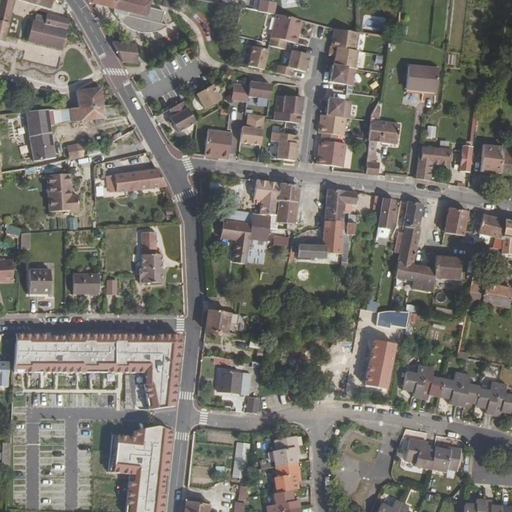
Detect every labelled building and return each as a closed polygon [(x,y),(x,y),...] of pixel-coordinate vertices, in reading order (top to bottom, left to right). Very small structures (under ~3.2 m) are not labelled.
[(13,0),(0,0),(0,29),(7,31),(11,15),(12,9),(13,0)] [(51,0),(14,0),(49,10),(51,0)] [(148,0),(87,0),(91,3),(148,15),(150,0),(148,0)] [(275,2),(262,0),(260,0),(258,11),(273,14),(275,2)] [(165,5),(150,2),(148,15),(131,12),(130,14),(116,11),(118,14),(121,18),(125,22),(129,24),(133,27),(140,29),(146,30),(151,29),(156,28),(161,27),(165,25),(170,22),(162,20),(163,18),(165,5)] [(286,41),(296,44),(301,21),(276,14),(270,37),(286,41)] [(28,44),(63,49),(68,19),(45,16),(43,25),(32,23),(28,44)] [(331,47),(355,51),(358,33),(334,29),(332,39),(331,47)] [(269,42),(269,46),(284,50),(284,49),(286,41),(270,37),(269,42)] [(112,42),(123,62),(133,63),(135,43),(112,42)] [(268,50),(253,46),(248,66),(256,68),(262,70),(263,70),(268,50)] [(335,56),(333,66),(354,69),(357,51),(355,51),(331,47),(330,47),(328,55),(335,56)] [(276,73),(291,77),(293,69),(305,72),(309,55),(306,55),(291,51),(287,68),(277,65),(276,73)] [(334,83),(352,86),(355,69),(354,69),(333,66),(332,65),(329,82),(334,83)] [(439,68),(410,66),(408,89),(438,91),(439,68)] [(246,102),(247,97),(269,99),(270,89),(271,85),(257,83),(249,83),(248,86),(241,85),(239,101),(246,102)] [(239,101),(241,85),(233,84),(231,100),(239,101)] [(205,109),(220,101),(212,85),(196,94),(205,109)] [(101,90),(76,92),(77,110),(103,107),(101,90)] [(433,107),(436,95),(426,93),(423,104),(433,107)] [(285,122),(299,124),(302,98),(298,98),(276,95),(273,120),(273,121),(285,122)] [(267,106),(268,100),(248,98),(247,103),(267,106)] [(325,116),(345,118),(349,119),(349,118),(351,102),(332,99),(328,99),(325,116)] [(169,118),(176,131),(194,121),(183,101),(169,109),(173,116),(169,118)] [(64,111),(62,111),(63,118),(70,117),(71,126),(104,121),(103,107),(77,110),(72,110),(64,111)] [(62,111),(54,112),(55,127),(63,126),(63,118),(62,111)] [(26,115),(25,115),(25,116),(33,165),(54,162),(47,113),(26,115)] [(242,127),(240,143),(260,145),(263,119),(264,117),(248,115),(246,128),(242,127)] [(322,134),(337,136),(343,136),(345,118),(325,116),(320,115),(318,133),(322,134)] [(399,124),(384,122),(384,126),(374,125),(370,125),(369,127),(368,137),(368,139),(368,140),(368,141),(369,141),(377,141),(397,144),(399,124)] [(435,138),(436,123),(428,122),(427,138),(435,138)] [(204,156),(228,159),(231,133),(207,130),(204,156)] [(282,160),(294,161),(298,136),(272,133),(271,142),(278,143),(276,159),(282,160)] [(333,166),(342,168),(345,144),(336,143),(321,141),(319,141),(316,164),(333,166)] [(374,162),(376,151),(377,141),(369,141),(368,141),(367,152),(366,160),(365,175),(379,176),(380,163),(374,162)] [(423,151),(420,150),(416,179),(430,181),(432,165),(448,167),(451,150),(428,147),(429,143),(424,143),(423,151)] [(499,147),(484,146),(481,172),(500,174),(502,155),(498,154),(499,147)] [(82,148),(67,150),(68,159),(83,157),(82,148)] [(508,155),(502,155),(500,174),(511,174),(511,148),(509,148),(508,155)] [(155,173),(105,179),(105,190),(113,189),(114,196),(163,189),(155,173)] [(67,179),(46,180),(48,216),(75,215),(75,201),(67,201),(67,179)] [(492,181),(480,179),(479,191),(490,193),(492,181)] [(279,184),(255,181),(253,200),(256,200),(255,205),(261,205),(260,209),(255,209),(254,213),(276,215),(277,204),(279,184)] [(299,187),(279,184),(277,204),(281,205),(280,215),(276,215),(254,213),(251,213),(248,239),(266,242),(269,222),(295,225),(299,187)] [(328,190),(327,202),(345,205),(344,210),(349,211),(349,207),(353,207),(353,205),(355,205),(356,193),(328,190)] [(395,200),(383,198),(379,224),(390,226),(395,200)] [(345,205),(327,202),(325,219),(356,224),(357,216),(344,214),(344,210),(345,205)] [(408,202),(404,226),(419,229),(423,204),(408,202)] [(468,213),(449,209),(445,233),(464,236),(468,213)] [(229,220),(223,220),(221,237),(236,239),(248,241),(248,239),(251,213),(243,212),(242,214),(233,213),(232,219),(229,219),(229,220)] [(506,220),(479,215),(477,227),(480,228),(479,234),(504,241),(506,220)] [(356,224),(325,219),(324,229),(342,233),(343,229),(346,230),(346,233),(355,235),(356,224)] [(511,221),(506,220),(504,241),(503,250),(503,254),(511,256),(511,221)] [(7,225),(5,235),(19,238),(21,228),(7,225)] [(419,229),(404,226),(402,230),(405,231),(404,235),(400,253),(396,278),(413,281),(412,289),(433,292),(434,279),(436,257),(436,253),(430,252),(428,260),(431,261),(430,267),(414,264),(417,249),(421,229),(419,229)] [(342,233),(324,229),(323,241),(325,241),(324,246),(299,244),(297,254),(323,258),(324,252),(341,254),(343,242),(341,242),(342,233)] [(383,231),(378,229),(378,235),(382,236),(382,238),(388,239),(388,235),(383,233),(383,231)] [(404,235),(399,233),(396,253),(400,253),(404,235)] [(31,250),(31,234),(21,234),(20,250),(31,250)] [(153,236),(137,237),(139,272),(137,272),(137,285),(160,284),(159,253),(154,253),(153,236)] [(273,244),(287,247),(289,239),(274,236),(273,244)] [(248,241),(236,239),(232,263),(244,265),(245,259),(247,246),(248,241)] [(251,247),(247,246),(245,259),(253,260),(255,249),(251,249),(251,247)] [(489,254),(479,252),(477,261),(483,262),(487,263),(489,254)] [(461,259),(436,257),(434,279),(459,281),(460,270),(461,259)] [(12,263),(0,263),(0,283),(13,283),(12,263)] [(48,272),(27,272),(27,296),(48,296),(48,272)] [(97,277),(71,277),(71,295),(97,295),(97,277)] [(281,293),(290,295),(292,282),(284,281),(281,293)] [(114,296),(114,283),(105,283),(105,296),(114,296)] [(485,287),(472,284),(469,299),(497,305),(500,286),(487,283),(485,287)] [(273,285),(263,284),(261,298),(271,299),(273,291),(273,285)] [(511,289),(500,286),(497,305),(509,307),(511,289)] [(377,303),(368,301),(366,311),(375,313),(377,303)] [(230,314),(208,311),(206,332),(228,335),(230,314)] [(124,359),(126,375),(142,374),(144,401),(146,411),(173,407),(181,341),(175,335),(139,340),(140,358),(124,359)] [(249,348),(262,349),(263,341),(250,340),(249,348)] [(88,395),(106,391),(97,352),(79,356),(88,395)] [(426,366),(418,365),(417,373),(406,372),(402,390),(413,393),(412,398),(419,399),(426,366)] [(433,368),(426,366),(419,399),(427,401),(428,396),(439,398),(442,378),(432,376),(433,368)] [(229,372),(221,371),(219,393),(227,394),(229,372)] [(242,374),(229,372),(227,394),(239,395),(242,374)] [(453,380),(442,378),(439,398),(449,400),(448,405),(456,406),(462,374),(454,372),(453,380)] [(140,401),(144,401),(142,374),(126,375),(117,376),(119,386),(123,386),(124,394),(139,392),(140,401)] [(251,374),(242,374),(239,395),(248,396),(251,374)] [(470,375),(462,374),(456,406),(463,408),(464,403),(475,405),(478,388),(479,386),(467,383),(470,375)] [(490,390),(478,388),(475,405),(475,408),(486,410),(485,415),(492,416),(498,383),(491,382),(490,390)] [(506,385),(498,383),(492,416),(500,418),(501,413),(511,414),(511,408),(511,393),(505,392),(506,385)] [(100,447),(117,444),(106,391),(88,395),(100,447)] [(258,399),(250,398),(249,413),(256,414),(258,399)] [(122,443),(171,434),(172,425),(135,431),(135,437),(122,440),(122,443)] [(297,435),(274,439),(276,448),(273,448),(276,465),(297,461),(294,446),(299,446),(297,435)] [(421,442),(411,440),(407,462),(417,464),(417,467),(431,470),(435,448),(421,445),(421,442)] [(117,444),(100,447),(102,460),(109,459),(108,466),(113,466),(113,469),(136,471),(136,467),(143,468),(143,462),(122,460),(122,455),(120,455),(119,449),(122,448),(122,443),(117,444)] [(249,444),(234,444),(233,481),(247,481),(249,444)] [(451,451),(435,448),(431,470),(447,472),(448,469),(458,471),(462,449),(452,447),(451,451)] [(72,456),(61,458),(62,466),(73,464),(72,456)] [(168,458),(149,457),(148,470),(166,473),(168,458)] [(297,461),(276,465),(278,475),(274,476),(276,491),(291,489),(298,487),(295,473),(299,472),(297,461)] [(216,467),(217,476),(226,475),(225,466),(216,467)] [(166,473),(148,470),(145,490),(153,490),(165,491),(166,473)] [(144,472),(135,474),(134,480),(137,484),(143,484),(144,472)] [(69,482),(43,482),(43,488),(56,487),(56,491),(69,491),(69,482)] [(276,491),(272,492),(274,503),(266,504),(268,511),(299,506),(297,499),(293,499),(291,489),(276,491)] [(240,501),(236,501),(234,511),(243,511),(245,497),(245,496),(241,495),(240,501)] [(477,503),(466,502),(464,511),(483,511),(484,499),(477,498),(477,503)] [(493,500),(484,499),(483,511),(502,511),(503,506),(492,504),(493,500)] [(202,511),(204,502),(187,500),(185,511),(202,511)] [(392,507),(383,503),(379,511),(399,511),(404,503),(396,500),(392,507)] [(406,511),(410,506),(404,503),(399,511),(406,511)]
